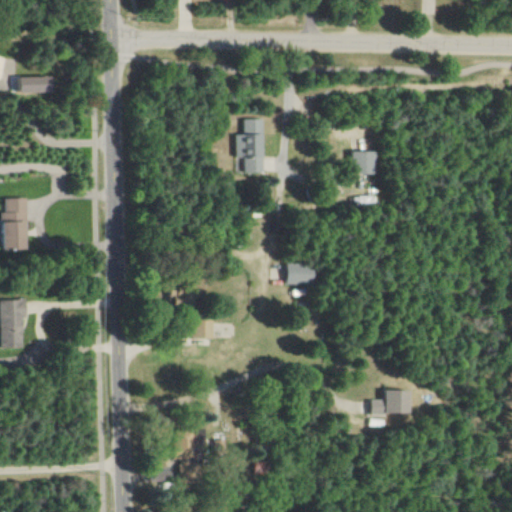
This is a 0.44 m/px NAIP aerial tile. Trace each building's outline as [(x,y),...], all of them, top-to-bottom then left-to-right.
[(49,77),(9,77),(10,93),(50,92),(49,77)] [(230,135),(230,158),(239,158),(239,173),(257,173),(257,119),(238,119),(238,135),(230,135)] [(367,151),(344,152),(344,174),(368,174),(367,151)] [(19,198),(0,198),(0,249),(20,249),(19,198)] [(280,285),(306,284),(306,263),(279,264),(280,285)] [(21,298),(0,299),(0,348),(19,347),(17,318),(22,318),(21,298)] [(206,319),(185,319),(185,339),(207,339),(206,319)] [(405,390),(376,391),(376,400),(363,400),(363,415),(406,413),(405,390)] [(200,430),(170,429),(169,460),(189,461),(190,446),(200,446),(200,430)] [(220,440),(209,440),(210,456),(221,456),(220,440)]
